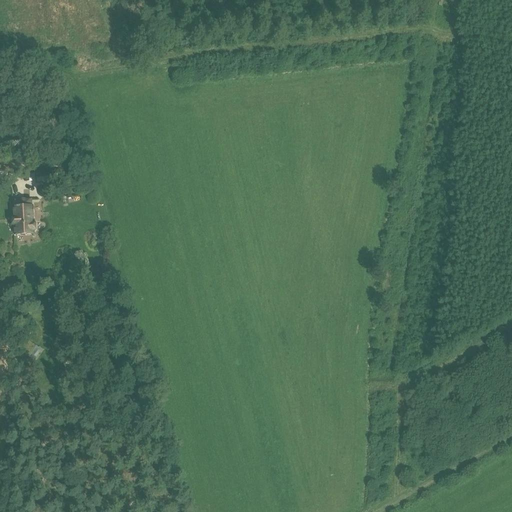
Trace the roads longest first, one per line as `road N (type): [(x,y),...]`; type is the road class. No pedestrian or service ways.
road 1 (track): [(0,73),(428,28),(434,0)]
road 2 (track): [(398,387),(446,46),(439,31)]
road 3 (track): [(511,325),(398,387),(366,386)]
road 4 (track): [(511,448),(395,511)]
